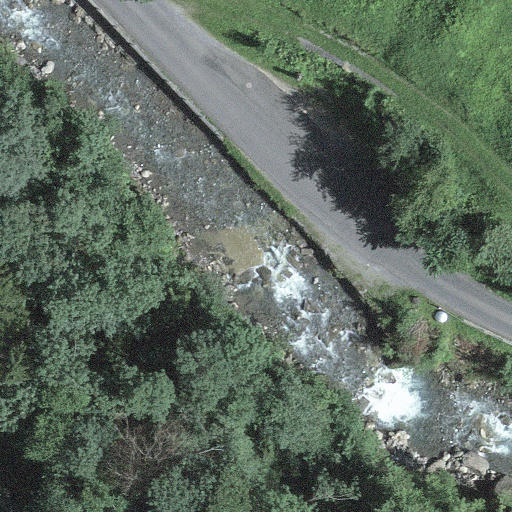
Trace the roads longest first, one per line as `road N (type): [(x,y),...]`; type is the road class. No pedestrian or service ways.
road 1 (unclassified): [(511,322),(426,278),(297,180),(123,0)]
road 2 (track): [(177,0),(238,12),(356,58),(511,175)]
